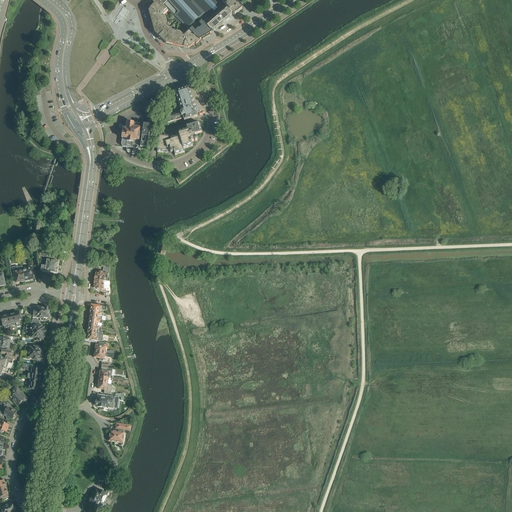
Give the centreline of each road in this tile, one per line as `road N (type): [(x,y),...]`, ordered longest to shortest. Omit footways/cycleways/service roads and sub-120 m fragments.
road 1 (secondary): [(41,511),(67,343)]
road 2 (residential): [(118,152),(168,164),(201,146),(211,117),(187,73)]
road 3 (residential): [(55,510),(78,509),(90,488),(114,472),(103,423),(87,408)]
road 4 (track): [(107,300),(134,403),(103,423)]
road 5 (tertiary): [(40,0),(62,20),(57,83),(75,128)]
road 6 (residential): [(48,401),(31,412),(14,445),(13,473),(31,505)]
